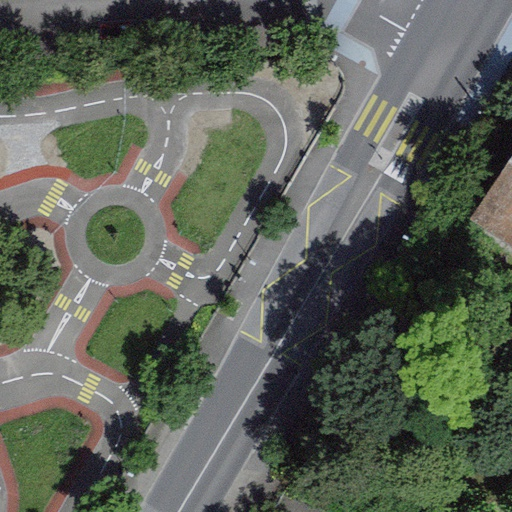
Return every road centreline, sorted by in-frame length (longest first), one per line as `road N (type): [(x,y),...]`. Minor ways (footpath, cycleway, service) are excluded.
road 1 (tertiary): [(178,511),(473,0)]
road 2 (residential): [(141,0),(0,8)]
